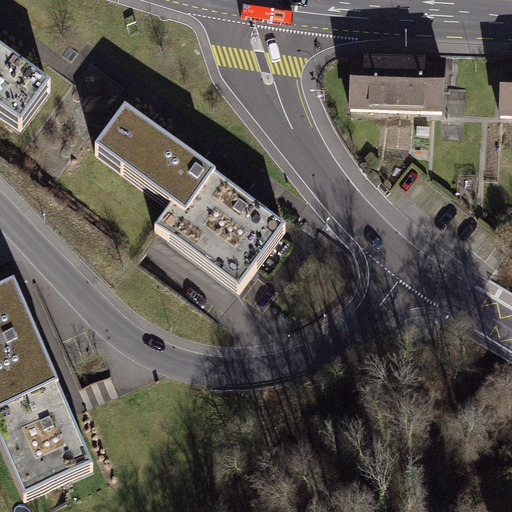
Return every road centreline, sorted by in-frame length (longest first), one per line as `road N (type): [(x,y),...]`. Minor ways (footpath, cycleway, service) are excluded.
road 1 (residential): [(0,208),(149,353),(197,368),(267,372),(309,360),(363,325),(411,268)]
road 2 (residential): [(411,268),(348,205),(278,108),(260,63),(258,1)]
road 3 (secondary): [(511,20),(258,1)]
